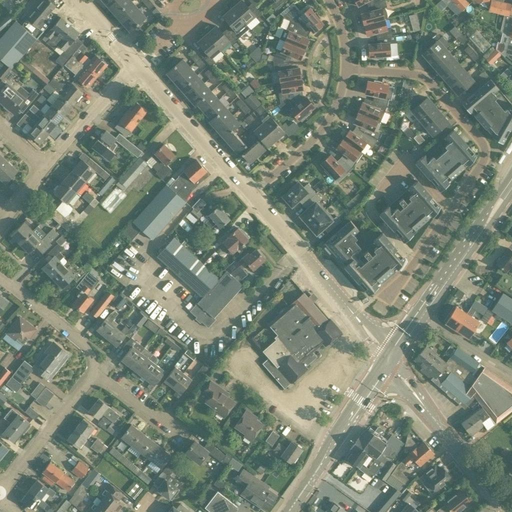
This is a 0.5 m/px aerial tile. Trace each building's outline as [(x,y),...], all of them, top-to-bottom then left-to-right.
[(20,26),(35,40),(42,31),(52,19),(50,17),(52,14),(49,12),(55,5),(54,5),(54,2),(52,0),(42,0),(21,25),(20,26)] [(115,0),(108,7),(115,15),(131,1),(129,0),(115,0)] [(153,5),(149,0),(147,0),(144,3),(149,9),(153,5)] [(235,2),(230,6),(245,24),(254,16),(256,19),(261,15),(255,7),(253,5),(249,9),(241,0),(240,0),(237,3),(235,2)] [(274,0),(275,1),(270,5),(275,10),(286,0),(274,0)] [(360,14),(363,25),(383,19),(387,18),(384,8),(386,7),(384,0),(383,0),(382,1),(370,5),(372,11),(360,14)] [(450,0),(461,11),(469,4),(465,0),(450,0)] [(473,0),(478,4),(479,5),(489,9),(488,11),(508,15),(511,4),(493,0),(473,0)] [(115,15),(122,23),(138,9),(131,1),(115,15)] [(226,29),(228,31),(236,40),(240,36),(249,28),(245,24),(230,6),(225,11),(226,12),(222,16),(228,22),(230,25),(226,29)] [(283,16),(289,21),(299,28),(308,34),(311,30),(313,32),(322,24),(318,19),(320,18),(315,11),(313,13),(309,8),(300,16),(293,8),(283,16)] [(145,17),(138,9),(122,23),(129,31),(136,25),(138,27),(143,22),(142,20),(145,17)] [(64,50),(60,54),(55,60),(62,66),(63,65),(72,55),(81,44),(82,43),(76,37),(79,33),(60,17),(42,39),(54,49),(58,45),(64,50)] [(378,32),(379,38),(392,35),(390,29),(386,30),(383,19),(363,25),(366,35),(378,32)] [(21,25),(15,20),(0,37),(0,59),(10,69),(35,40),(20,26),(21,25)] [(308,34),(299,28),(289,21),(285,30),(283,29),(278,39),(284,41),(304,49),(308,39),(305,38),(308,34)] [(210,28),(205,32),(220,50),(229,42),(231,44),(236,40),(228,31),(223,35),(216,26),(211,29),(210,28)] [(211,58),(220,50),(205,32),(200,36),(201,38),(197,42),(205,51),(200,55),(210,66),(214,62),(211,58)] [(442,36),(440,38),(436,33),(427,42),(430,46),(428,48),(422,54),(429,62),(445,48),(449,44),(442,36)] [(462,43),(466,39),(461,34),(457,38),(462,43)] [(394,35),(392,35),(379,38),(380,43),(368,44),(369,57),(375,57),(375,59),(383,58),(383,56),(389,55),(389,43),(395,43),(394,35)] [(299,59),(304,49),(284,41),(280,51),(277,49),(272,61),(273,61),(285,62),(288,55),(299,59)] [(81,44),(72,55),(97,76),(97,75),(99,76),(103,71),(102,70),(106,65),(105,64),(105,62),(103,61),(102,61),(95,55),(90,60),(82,53),(86,48),(81,44)] [(463,50),(469,55),(473,51),(468,45),(463,50)] [(452,56),(445,48),(429,62),(436,70),(452,56)] [(478,56),(473,51),(469,55),(474,61),(478,56)] [(190,57),(195,63),(199,58),(194,53),(190,57)] [(97,76),(72,55),(63,65),(75,75),(74,76),(87,87),(97,76)] [(459,64),(452,56),(436,70),(443,78),(459,64)] [(204,64),(199,58),(195,63),(200,68),(204,64)] [(173,81),(189,67),(182,59),(179,62),(177,60),(171,65),(173,67),(166,73),(173,81)] [(287,70),(285,62),(273,61),(275,72),(278,71),(280,82),(300,78),(298,68),(287,70)] [(466,73),(459,64),(443,78),(450,86),(466,73)] [(0,78),(1,79),(10,69),(4,65),(0,69),(0,78)] [(173,81),(181,89),(196,75),(189,67),(173,81)] [(0,91),(0,101),(4,105),(20,86),(11,79),(15,74),(10,69),(1,79),(0,80),(0,86),(2,89),(0,91)] [(204,73),(209,78),(213,75),(208,69),(204,73)] [(473,81),(466,73),(450,86),(457,95),(466,87),(470,91),(479,83),(475,78),(473,81)] [(181,89),(188,97),(203,83),(196,75),(181,89)] [(218,80),(213,75),(209,78),(214,84),(218,80)] [(52,78),(47,84),(61,95),(72,105),(82,93),(71,83),(69,86),(67,84),(58,83),(52,78)] [(278,93),(280,104),(292,99),(290,91),(302,89),(300,78),(280,82),(282,93),(278,93)] [(502,143),(511,125),(511,104),(507,110),(506,109),(502,113),(491,101),(496,97),(492,93),(498,88),(490,79),(461,104),(469,113),(474,108),(477,112),(474,114),(485,128),(488,126),(494,132),(491,138),(502,143)] [(375,102),(387,106),(388,99),(385,98),(387,85),(381,84),(381,81),(373,80),(373,82),(367,81),(364,94),(376,96),(375,102)] [(64,115),(72,105),(47,84),(46,83),(43,88),(51,95),(46,100),(52,105),(64,115)] [(188,97),(195,105),(211,91),(203,83),(188,97)] [(221,87),(226,92),(230,88),(225,83),(221,87)] [(29,93),(20,86),(4,105),(13,113),(21,104),(26,108),(38,93),(33,89),(29,93)] [(235,94),(230,88),(226,92),(231,98),(235,94)] [(197,104),(204,111),(218,99),(211,91),(195,105),(197,104)] [(292,99),(280,104),(278,105),(286,115),(290,111),(298,120),(303,116),(305,117),(311,112),(309,110),(314,106),(305,97),(296,104),(292,99)] [(418,119),(434,105),(426,97),(420,102),(417,98),(407,106),(411,111),(418,119)] [(377,120),(380,122),(387,106),(375,102),(366,98),(364,103),(362,102),(357,112),(377,120)] [(209,121),(225,107),(218,99),(204,111),(211,119),(209,121)] [(235,103),(240,108),(245,104),(240,99),(235,103)] [(147,110),(134,101),(118,122),(119,122),(114,127),(126,136),(130,131),(147,110)] [(249,110),(245,104),(240,108),(245,114),(249,110)] [(48,133),(56,124),(44,114),(33,105),(29,109),(40,119),(36,123),(48,133)] [(56,124),(64,115),(52,105),(44,114),(56,124)] [(259,114),(264,109),(261,105),(255,110),(259,114)] [(441,114),(434,105),(418,119),(425,127),(441,114)] [(232,115),(225,107),(209,121),(216,129),(232,115)] [(364,127),(362,132),(374,139),(376,141),(380,133),(373,130),(377,120),(357,112),(353,122),(364,127)] [(39,143),(48,133),(36,123),(25,114),(16,124),(22,128),(27,123),(32,128),(28,133),(39,143)] [(250,114),(244,120),(248,124),(254,119),(250,114)] [(448,122),(441,114),(425,127),(436,140),(445,132),(442,127),(448,122)] [(239,124),(232,115),(216,129),(223,137),(232,130),(239,124)] [(270,116),(262,124),(276,139),(284,132),(270,116)] [(267,147),(276,139),(262,124),(253,131),(260,138),(266,145),(267,147)] [(408,138),(413,134),(408,128),(403,132),(408,138)] [(424,155),(416,162),(415,162),(440,191),(449,183),(444,178),(448,175),(450,178),(464,166),(461,163),(464,161),(469,165),(476,155),(453,129),(444,137),(449,143),(445,146),(449,150),(436,161),(433,157),(429,160),(424,155)] [(116,139),(105,130),(100,137),(101,138),(99,141),(97,139),(91,146),(94,149),(93,151),(99,155),(100,153),(109,160),(113,154),(111,153),(117,145),(114,142),(116,139)] [(248,148),(232,130),(223,137),(240,156),(248,148)] [(369,145),(374,139),(362,132),(358,137),(349,130),(342,139),(359,151),(365,143),(369,145)] [(120,144),(137,158),(142,151),(124,138),(120,144)] [(260,138),(248,148),(240,156),(244,161),(246,159),(249,162),(264,149),(263,147),(266,145),(260,138)] [(345,155),(342,159),(351,168),(362,153),(359,151),(342,139),(336,148),(345,155)] [(158,172),(156,173),(163,179),(172,170),(166,164),(174,155),(163,144),(154,152),(155,153),(147,161),(158,172)] [(351,168),(342,159),(338,163),(330,155),(320,163),(325,168),(323,170),(329,176),(331,174),(335,179),(344,170),(346,173),(351,168)] [(148,164),(139,156),(118,180),(119,181),(116,184),(123,191),(126,187),(126,188),(148,164)] [(72,170),(86,182),(95,171),(100,175),(104,171),(89,158),(85,162),(81,159),(72,170)] [(178,176),(169,187),(182,199),(209,174),(196,159),(183,171),(178,176)] [(17,171),(8,162),(0,169),(0,178),(5,183),(17,171)] [(72,170),(63,181),(77,192),(86,182),(72,170)] [(67,203),(77,192),(63,181),(54,192),(67,203)] [(433,217),(440,207),(417,181),(408,189),(388,206),(379,214),(384,220),(376,227),(381,233),(373,240),(373,241),(369,244),(357,230),(358,229),(350,220),(325,242),(326,244),(323,247),(329,254),(332,251),(341,261),(340,262),(344,266),(343,266),(368,294),(377,286),(375,284),(379,281),(379,282),(393,270),(392,269),(395,267),(397,269),(404,260),(413,252),(405,243),(414,236),(411,232),(414,229),(414,230),(428,218),(431,215),(433,217)] [(304,203),(315,193),(307,183),(302,187),(298,182),(282,196),(291,206),(300,198),(304,203)] [(182,199),(169,187),(166,184),(133,221),(152,238),(185,201),(182,199)] [(299,215),(308,225),(325,209),(317,200),(320,198),(315,193),(304,203),(308,208),(299,215)] [(202,213),(199,210),(207,201),(201,196),(185,215),(194,223),(202,213)] [(98,202),(94,198),(89,204),(93,207),(98,202)] [(218,206),(208,214),(211,217),(205,222),(210,228),(216,223),(219,227),(229,218),(218,206)] [(46,216),(36,207),(29,214),(40,224),(46,216)] [(50,215),(71,233),(76,227),(87,214),(83,210),(80,214),(73,208),(65,218),(55,209),(50,215)] [(325,209),(308,225),(316,234),(325,226),(329,231),(340,221),(336,216),(333,218),(325,209)] [(11,235),(19,244),(32,231),(27,226),(30,223),(26,219),(11,235)] [(32,231),(19,244),(28,252),(35,246),(42,253),(51,245),(50,243),(59,234),(53,228),(44,237),(40,233),(37,236),(32,231)] [(248,239),(237,228),(228,236),(228,237),(223,241),(232,252),(237,247),(238,248),(248,239)] [(260,253),(255,249),(249,254),(247,253),(237,262),(235,260),(225,269),(226,270),(219,278),(174,238),(157,256),(202,297),(189,311),(207,328),(215,319),(213,317),(243,285),(232,276),(247,263),(252,269),(253,268),(255,270),(259,266),(258,265),(264,259),(263,257),(265,256),(261,252),(260,253)] [(42,267),(52,277),(64,265),(59,260),(64,256),(59,251),(63,248),(58,243),(48,253),(52,258),(42,267)] [(507,270),(511,273),(511,252),(508,249),(496,264),(506,272),(507,270)] [(200,260),(206,265),(215,255),(209,250),(200,260)] [(70,259),(64,265),(52,277),(61,287),(71,277),(76,282),(86,272),(81,267),(79,268),(70,259)] [(87,293),(90,289),(98,279),(87,271),(76,286),(80,289),(76,295),(78,296),(72,304),(82,312),(93,298),(87,293)] [(107,292),(95,307),(90,312),(97,317),(101,312),(113,297),(107,292)] [(330,319),(328,321),(312,302),(314,301),(310,296),(308,298),(304,293),(268,324),(277,334),(274,337),(275,339),(262,351),(268,358),(262,363),(284,388),(307,368),(305,366),(316,356),(312,351),(322,343),(324,346),(341,331),(330,319)] [(491,310),(511,323),(511,300),(502,294),(491,310)] [(126,300),(119,295),(112,304),(119,310),(126,300)] [(492,313),(474,301),(471,307),(483,315),(480,319),(486,323),(492,313)] [(455,330),(466,314),(455,307),(444,323),(455,330)] [(106,337),(115,326),(110,322),(118,314),(114,310),(110,313),(96,329),(101,333),(99,335),(104,339),(106,337)] [(146,318),(140,313),(133,321),(139,327),(146,318)] [(479,322),(466,314),(455,330),(468,339),(479,322)] [(16,339),(23,345),(35,329),(20,317),(7,333),(3,338),(11,345),(12,344),(16,339)] [(148,320),(144,325),(155,333),(159,328),(148,320)] [(120,331),(115,326),(106,337),(116,345),(130,329),(125,325),(120,331)] [(163,337),(166,333),(159,328),(156,332),(163,337)] [(125,363),(130,366),(141,352),(144,347),(131,337),(123,346),(128,350),(118,364),(122,367),(125,363)] [(164,341),(171,346),(174,343),(167,338),(164,341)] [(53,342),(34,367),(25,360),(12,376),(7,383),(17,391),(23,384),(22,384),(34,368),(49,380),(69,354),(53,342)] [(180,348),(174,343),(171,346),(177,351),(180,348)] [(144,347),(141,352),(130,366),(134,370),(131,374),(135,377),(149,358),(152,354),(144,347)] [(432,377),(434,379),(446,365),(445,364),(425,347),(414,360),(422,367),(420,370),(430,379),(432,377)] [(470,410),(471,409),(479,403),(494,423),(511,408),(511,387),(456,348),(445,364),(446,365),(434,379),(470,410)] [(195,357),(189,352),(186,355),(193,360),(195,357)] [(141,375),(146,379),(157,365),(149,358),(135,377),(138,379),(141,375)] [(209,367),(204,363),(197,373),(202,376),(209,367)] [(165,371),(157,365),(146,379),(150,382),(147,386),(151,389),(165,371)] [(168,383),(172,387),(183,373),(175,366),(161,384),(165,387),(168,383)] [(0,384),(10,372),(4,367),(0,372),(0,384)] [(192,379),(183,373),(172,387),(177,390),(174,394),(177,397),(192,379)] [(209,396),(205,401),(224,415),(234,401),(222,393),(224,390),(211,381),(203,391),(209,396)] [(42,392),(50,398),(54,394),(46,387),(42,392)] [(42,392),(39,396),(47,403),(50,398),(42,392)] [(43,407),(47,403),(39,396),(35,400),(43,407)] [(118,416),(107,407),(108,406),(98,398),(89,411),(98,418),(101,413),(113,423),(118,416)] [(479,403),(471,409),(473,410),(460,421),(471,435),(481,427),(484,431),(494,423),(479,403)] [(39,414),(38,414),(29,406),(24,412),(34,420),(39,414)] [(27,429),(25,428),(29,423),(13,410),(9,415),(14,419),(10,424),(21,433),(22,432),(23,433),(27,429)] [(246,410),(234,426),(252,439),(262,424),(251,416),(252,414),(246,410)] [(83,418),(75,429),(86,438),(94,427),(83,418)] [(120,430),(111,423),(106,429),(114,437),(120,430)] [(0,431),(13,442),(21,433),(10,424),(7,428),(1,424),(0,425),(0,431)] [(121,437),(131,445),(141,432),(131,424),(121,437)] [(78,448),(86,438),(75,429),(67,440),(78,448)] [(378,464),(384,468),(389,461),(402,444),(391,436),(386,444),(381,440),(384,437),(376,431),(373,434),(366,429),(360,437),(359,436),(354,442),(369,453),(380,462),(378,464)] [(279,435),(272,431),(265,441),(272,445),(279,435)] [(151,440),(141,432),(131,445),(141,453),(151,440)] [(433,453),(423,442),(418,446),(407,434),(403,448),(409,454),(397,465),(386,480),(401,491),(406,485),(410,481),(401,471),(409,465),(412,468),(418,463),(420,465),(433,453)] [(96,439),(93,443),(100,448),(104,444),(96,439)] [(141,453),(151,460),(161,447),(151,440),(141,453)] [(195,440),(185,452),(199,463),(208,451),(195,440)] [(281,455),(292,463),(302,449),(291,441),(286,448),(279,443),(275,449),(282,454),(281,455)] [(363,461),(369,453),(354,442),(349,449),(350,449),(344,458),(364,473),(369,466),(363,461)] [(100,448),(93,443),(90,447),(97,452),(100,448)] [(225,454),(214,446),(209,453),(226,466),(231,458),(225,453),(225,454)] [(109,452),(119,460),(123,456),(112,447),(109,452)] [(171,455),(161,447),(151,460),(161,468),(171,455)] [(123,456),(119,460),(128,468),(132,463),(123,456)] [(78,461),(71,471),(81,478),(88,468),(78,461)] [(389,461),(384,468),(389,473),(395,465),(389,461)] [(50,462),(42,472),(55,482),(68,492),(75,483),(63,473),(63,472),(50,462)] [(128,468),(138,475),(142,471),(132,463),(128,468)] [(443,468),(442,468),(439,470),(435,465),(428,470),(418,478),(422,484),(427,480),(435,491),(451,479),(446,472),(447,471),(444,468),(443,468)] [(384,480),(389,473),(384,468),(378,476),(384,480)] [(142,471),(138,475),(148,483),(151,479),(142,471)] [(171,499),(179,489),(165,478),(167,475),(162,471),(153,482),(158,486),(157,488),(158,490),(169,499),(169,498),(171,499)] [(246,486),(242,494),(266,510),(277,495),(242,472),(237,480),(246,486)] [(37,480),(29,490),(40,499),(45,493),(52,498),(55,494),(37,480)] [(110,484),(98,498),(115,511),(120,511),(119,508),(123,503),(118,500),(123,494),(110,484)] [(384,511),(401,493),(395,487),(373,511),(384,511)] [(398,497),(404,502),(409,496),(412,493),(406,488),(398,497)] [(47,504),(40,499),(29,490),(21,501),(33,510),(37,504),(48,511),(51,511),(54,509),(47,504)] [(445,504),(436,511),(437,511),(457,511),(469,503),(460,490),(444,503),(445,504)] [(210,511),(234,511),(238,508),(216,493),(210,502),(203,497),(199,503),(210,511)] [(115,511),(98,498),(86,511),(115,511)] [(66,500),(58,509),(61,511),(63,511),(70,503),(66,500)] [(190,511),(191,511),(181,503),(177,509),(173,506),(167,511),(190,511)] [(352,511),(345,511),(333,503),(326,511),(356,511),(354,510),(352,511)] [(418,511),(411,505),(408,503),(400,511),(418,511)]
